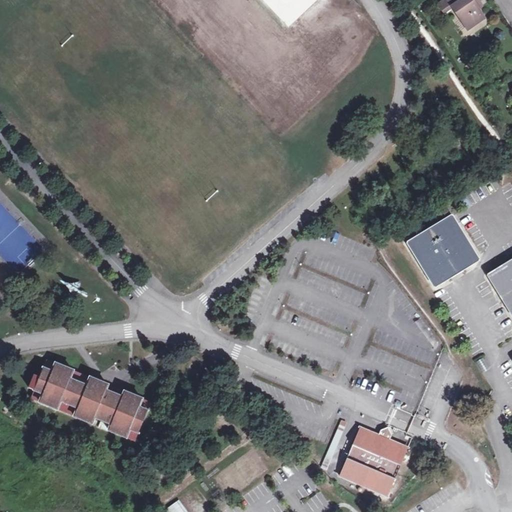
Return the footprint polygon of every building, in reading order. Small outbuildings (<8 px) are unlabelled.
[(454,0),(457,4),(452,7),(467,30),(484,19),(478,11),(470,0),(454,0)] [(470,0),(478,11),(483,7),(477,0),(470,0)] [(407,243),(435,288),(479,261),(452,216),(407,243)] [(511,260),(487,275),(511,316),(511,260)] [(482,371),(487,368),(483,358),(477,360),(482,371)] [(151,403),(124,392),(122,396),(107,390),(109,386),(47,360),(40,377),(35,375),(30,388),(35,390),(31,399),(93,424),(95,420),(110,426),(108,431),(135,442),(151,403)] [(124,392),(109,386),(107,390),(122,396),(124,392)] [(347,423),(341,420),(321,468),(327,471),(347,423)] [(409,448),(390,440),(379,436),(360,428),(340,477),(388,497),(409,448)] [(381,431),(379,436),(390,440),(392,435),(388,428),(381,431)] [(29,496),(35,504),(40,500),(34,493),(29,496)] [(166,511),(187,511),(180,500),(165,510),(166,511)]
